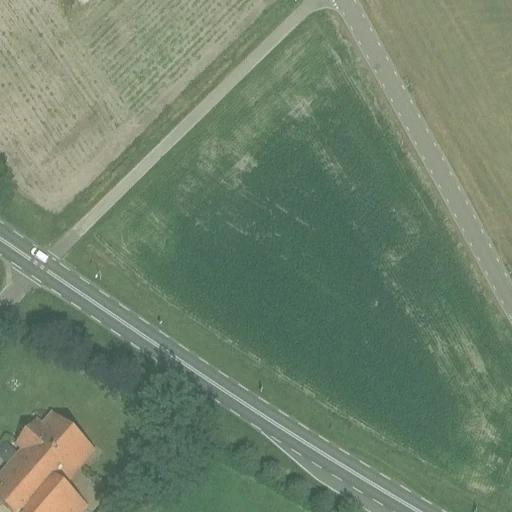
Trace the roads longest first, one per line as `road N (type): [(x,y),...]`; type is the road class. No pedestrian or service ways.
road 1 (primary): [(419,511),(41,266)]
road 2 (unclassified): [(41,266),(316,0)]
road 3 (unclassified): [(511,305),(343,0)]
